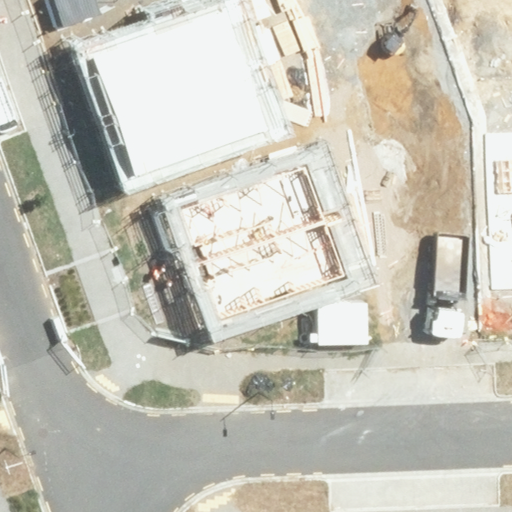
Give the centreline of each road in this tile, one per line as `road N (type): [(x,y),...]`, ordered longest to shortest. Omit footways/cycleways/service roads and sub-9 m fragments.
road 1 (residential): [(65,453),(511,434)]
road 2 (residential): [(0,270),(65,453)]
